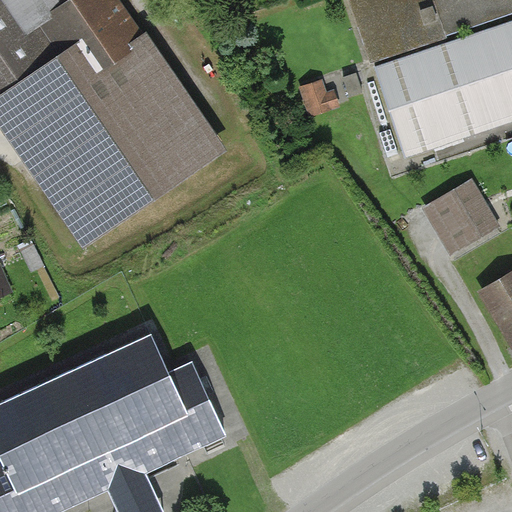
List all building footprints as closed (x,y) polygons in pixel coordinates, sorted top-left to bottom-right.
[(0,0),(0,124),(84,248),(227,151),(123,0),(0,0)] [(511,0),(351,0),(372,62),(511,15),(511,0)] [(511,121),(511,21),(376,66),(406,156),(511,121)] [(359,72),(347,74),(351,95),(363,92),(359,72)] [(316,116),(341,104),(328,76),(303,87),(316,116)] [(503,227),(476,181),(428,209),(455,255),(503,227)] [(0,297),(15,291),(5,268),(0,269),(0,297)] [(511,275),(481,292),(510,348),(511,347),(511,275)] [(195,358),(171,369),(151,326),(0,396),(0,447),(30,511),(50,511),(58,509),(113,483),(126,511),(158,511),(168,508),(148,467),(228,429),(195,358)] [(30,511),(0,447),(0,511),(59,511),(58,509),(50,511),(30,511)]
